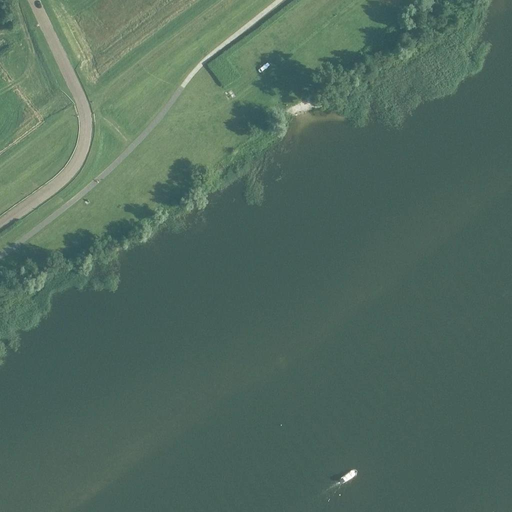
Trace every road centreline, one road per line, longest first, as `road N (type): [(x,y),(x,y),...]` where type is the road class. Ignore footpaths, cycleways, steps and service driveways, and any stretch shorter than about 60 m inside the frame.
road 1 (unclassified): [(86,124),(78,161),(61,182),(0,225)]
road 2 (unclassified): [(86,124),(33,0)]
